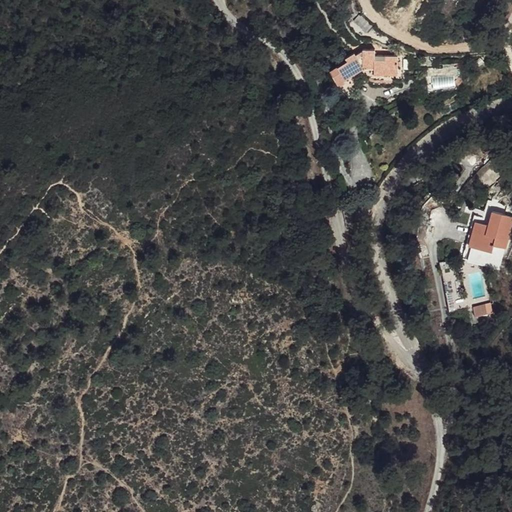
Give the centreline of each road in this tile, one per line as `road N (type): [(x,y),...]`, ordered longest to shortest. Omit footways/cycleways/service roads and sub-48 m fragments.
road 1 (residential): [(412,347),(365,313),(293,54),(224,0)]
road 2 (residential): [(412,347),(382,279),(371,229),(377,200),(436,132),(511,96)]
road 3 (residential): [(425,511),(438,430),(429,374),(412,347)]
